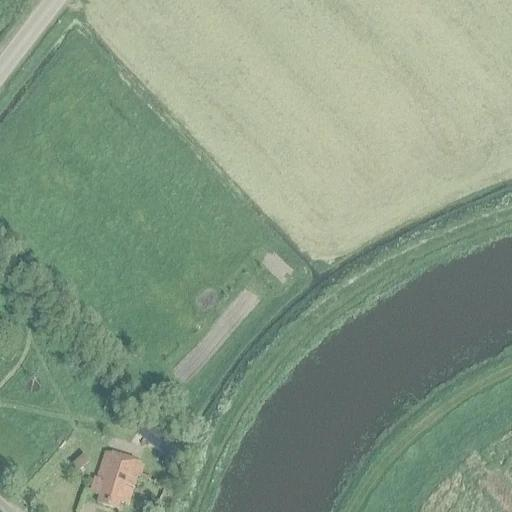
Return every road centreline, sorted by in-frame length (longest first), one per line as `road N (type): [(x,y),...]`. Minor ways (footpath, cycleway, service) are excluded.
road 1 (track): [(190,511),(218,422),(278,339),(391,253),(511,212)]
road 2 (track): [(360,511),(366,491),(478,387),(511,377)]
